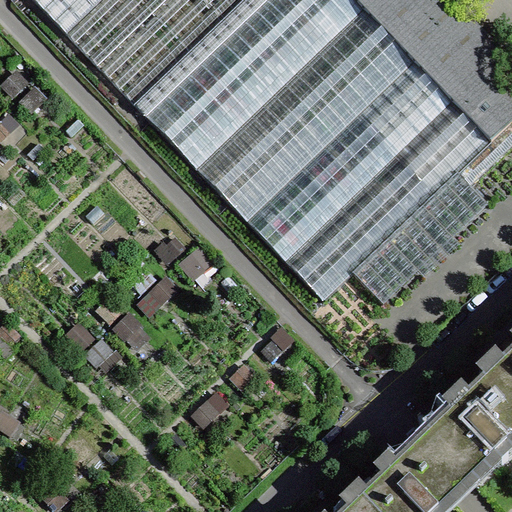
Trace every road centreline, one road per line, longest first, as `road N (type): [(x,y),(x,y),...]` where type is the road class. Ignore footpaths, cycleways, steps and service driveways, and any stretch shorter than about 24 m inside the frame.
road 1 (residential): [(391,412),(511,290)]
road 2 (residential): [(278,511),(391,412)]
road 3 (residential): [(494,511),(391,412)]
